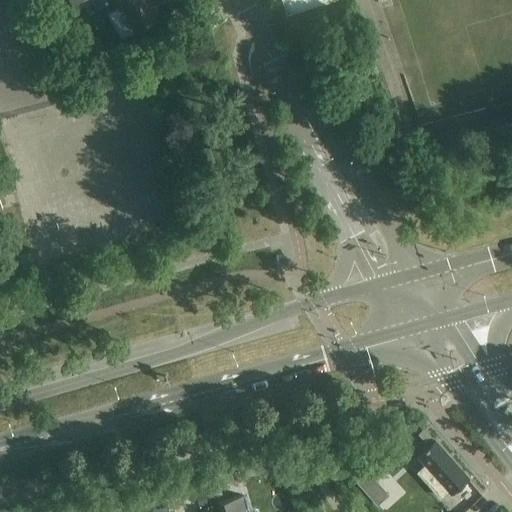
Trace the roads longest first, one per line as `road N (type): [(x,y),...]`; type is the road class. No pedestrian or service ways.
road 1 (tertiary): [(0,451),(434,328)]
road 2 (tertiary): [(410,287),(0,403)]
road 3 (unclassified): [(410,287),(273,60)]
road 4 (tertiary): [(511,441),(434,328)]
